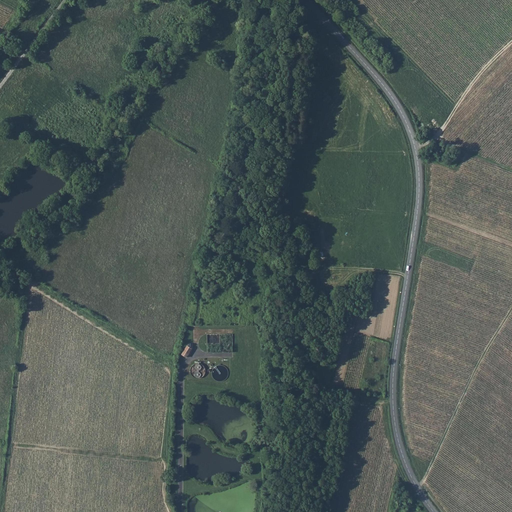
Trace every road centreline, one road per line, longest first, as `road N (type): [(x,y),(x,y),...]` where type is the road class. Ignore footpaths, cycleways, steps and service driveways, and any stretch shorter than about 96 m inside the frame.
road 1 (tertiary): [(305,0),(380,82),(414,144),(419,201),(393,402),(403,458),(434,511)]
road 2 (track): [(0,265),(170,372),(169,511)]
road 3 (track): [(413,511),(511,307)]
road 4 (track): [(414,144),(436,135),(511,43)]
